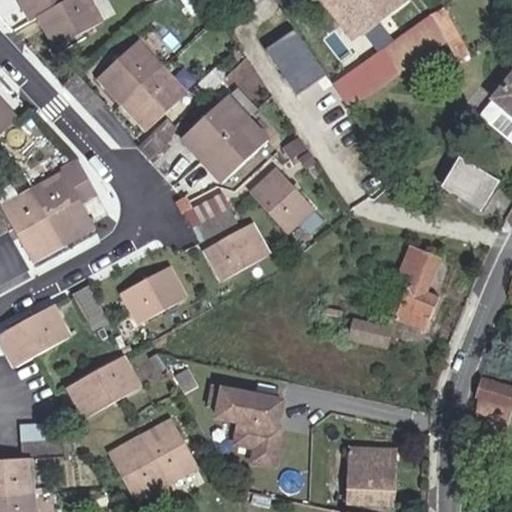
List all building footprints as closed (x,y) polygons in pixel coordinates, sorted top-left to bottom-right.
[(18,0),(31,23),(32,23),(39,18),(69,0),(18,0)] [(69,0),(39,18),(56,49),(103,22),(91,0),(69,0)] [(446,41),(456,59),(471,50),(444,8),(431,16),(433,19),(446,41)] [(430,15),(388,45),(403,70),(446,41),(433,19),(431,16),(430,15)] [(98,80),(125,108),(164,71),(137,42),(98,80)] [(403,70),(388,45),(336,80),(353,105),(403,70)] [(164,71),(125,108),(147,131),(186,95),(164,71)] [(76,74),(64,86),(92,117),(105,105),(76,74)] [(511,75),(493,99),(511,115),(511,75)] [(202,163),(249,120),(228,98),(182,140),(202,163)] [(0,136),(17,119),(6,108),(0,114),(0,136)] [(138,149),(143,155),(149,161),(180,133),(168,120),(138,149)] [(268,140),(249,120),(202,163),(221,183),(268,140)] [(425,155),(414,139),(395,152),(406,168),(425,155)] [(458,159),(442,187),(482,211),(499,183),(458,159)] [(95,227),(84,206),(75,191),(90,183),(78,160),(62,169),(66,175),(36,193),(64,244),(95,227)] [(253,191),(292,233),(315,212),(274,169),(253,191)] [(75,191),(84,206),(98,198),(90,183),(75,191)] [(32,261),(64,244),(36,193),(5,211),(32,261)] [(189,213),(205,241),(236,223),(221,194),(193,208),(187,198),(179,202),(185,215),(189,213)] [(224,280),(270,255),(253,224),(207,249),(224,280)] [(423,333),(438,299),(426,294),(439,260),(408,247),(394,281),(397,283),(385,311),(395,316),(393,322),(423,333)] [(141,325),(188,299),(171,269),(124,294),(141,325)] [(110,325),(89,287),(75,295),(95,334),(110,325)] [(15,328),(35,361),(73,341),(55,306),(15,328)] [(353,320),(371,325),(373,317),(355,313),(353,320)] [(389,329),(371,325),(353,320),(349,338),(385,347),(389,329)] [(0,336),(18,371),(35,361),(15,328),(0,335),(0,336)] [(171,359),(156,356),(164,369),(169,365),(171,359)] [(140,388),(125,359),(124,358),(106,368),(108,372),(122,398),(140,388)] [(210,367),(188,362),(186,369),(208,374),(210,367)] [(70,389),(74,396),(86,418),(122,398),(108,372),(106,368),(70,389)] [(476,401),(510,412),(511,407),(511,388),(483,379),(476,401)] [(282,404),(213,389),(210,406),(218,408),(216,418),(239,423),(256,427),(251,449),(254,449),(251,463),(273,468),(281,431),(277,430),(282,404)] [(473,414),(498,421),(510,412),(476,401),(474,410),(473,414)] [(175,423),(145,440),(170,486),(201,468),(175,423)] [(251,449),(256,427),(239,423),(235,445),(251,449)] [(23,426),(25,459),(32,459),(64,457),(62,424),(23,426)] [(170,486),(145,440),(113,458),(138,504),(170,486)] [(391,450),(348,448),(345,505),(362,506),(361,511),(386,511),(387,508),(393,508),(395,461),(391,460),(391,450)] [(0,461),(0,497),(35,494),(32,459),(25,459),(0,461)] [(0,511),(36,511),(35,494),(0,497),(0,511)]
